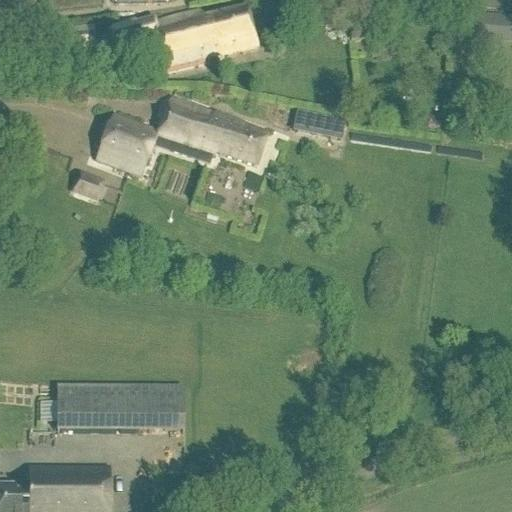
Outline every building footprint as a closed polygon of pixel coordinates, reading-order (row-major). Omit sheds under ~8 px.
[(258,52),(249,15),(209,24),(202,18),(157,29),(156,24),(137,29),(135,23),(112,29),(119,56),(151,48),(159,80),(211,67),(210,64),(258,52)] [(72,54),(97,51),(94,30),(69,32),(72,54)] [(269,136),(169,101),(156,135),(112,120),(95,163),(140,178),(153,144),(209,164),(212,157),(256,172),(269,136)] [(75,150),(91,153),(94,142),(78,138),(75,150)] [(98,207),(105,188),(78,178),(71,198),(98,207)] [(184,440),(184,392),(57,391),(57,439),(184,440)] [(107,511),(108,472),(28,471),(27,489),(0,487),(0,511),(107,511)]
